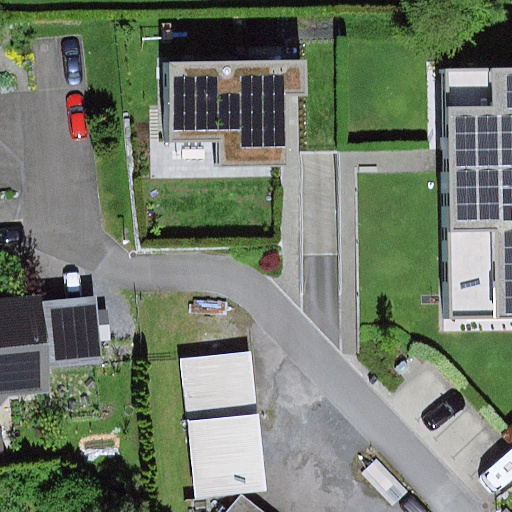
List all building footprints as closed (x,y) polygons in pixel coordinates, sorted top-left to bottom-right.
[(303,64),(167,64),(167,144),(216,147),(216,168),(303,168),(303,64)] [(7,68),(0,68),(0,172),(14,172),(7,68)] [(511,70),(435,72),(443,317),(511,315),(511,70)] [(53,302),(0,307),(0,400),(62,394),(53,302)] [(253,361),(184,370),(200,501),(269,492),(253,361)] [(262,511),(247,499),(236,511),(262,511)]
